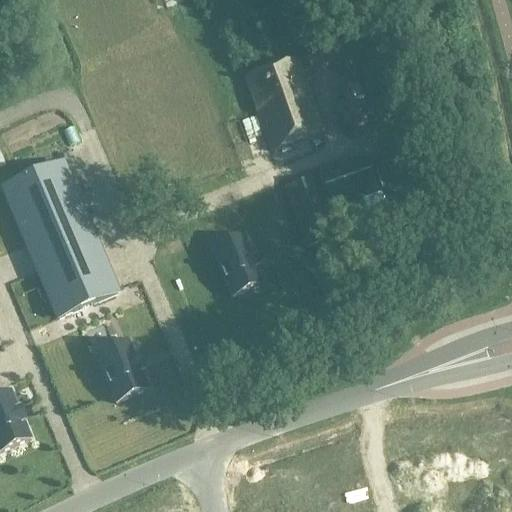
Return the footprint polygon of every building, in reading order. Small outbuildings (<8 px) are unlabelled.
[(327,40),(343,87),(366,79),(351,32),(327,40)] [(154,49),(195,146),(210,139),(218,157),(230,152),(181,38),(154,49)] [(324,47),(305,55),(310,68),(329,60),(324,47)] [(172,142),(138,58),(114,68),(147,152),(172,142)] [(323,133),(296,61),(245,81),(272,152),(323,133)] [(372,122),(358,84),(340,91),(354,129),(372,122)] [(32,149),(79,128),(63,93),(16,115),(32,149)] [(257,129),(237,138),(248,161),(268,152),(257,129)] [(366,157),(319,174),(331,209),(379,192),(366,157)] [(67,166),(8,191),(63,320),(121,295),(67,166)] [(338,236),(317,178),(285,190),(307,248),(338,236)] [(398,201),(336,224),(347,256),(410,233),(398,201)] [(232,300),(265,286),(258,269),(260,268),(254,254),(252,255),(245,238),(212,252),(232,300)] [(129,344),(95,358),(116,406),(149,391),(142,374),(144,374),(138,360),(136,360),(129,344)] [(0,398),(0,454),(31,442),(24,425),(26,424),(20,410),(18,411),(11,394),(0,398)]
